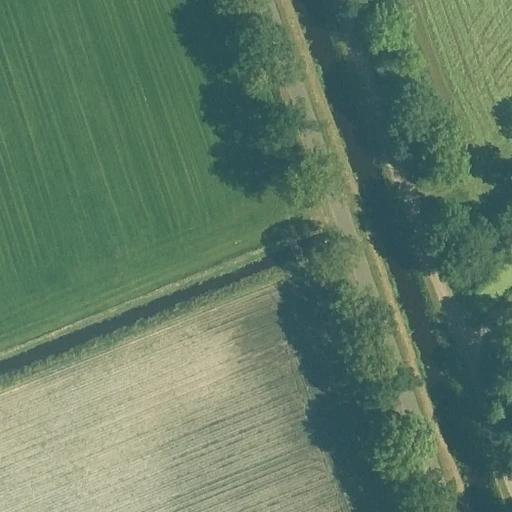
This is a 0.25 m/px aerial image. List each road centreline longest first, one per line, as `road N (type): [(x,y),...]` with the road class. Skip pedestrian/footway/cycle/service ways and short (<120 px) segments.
road 1 (unclassified): [(444,511),(261,0)]
road 2 (track): [(467,348),(335,0)]
road 3 (track): [(511,500),(467,348)]
